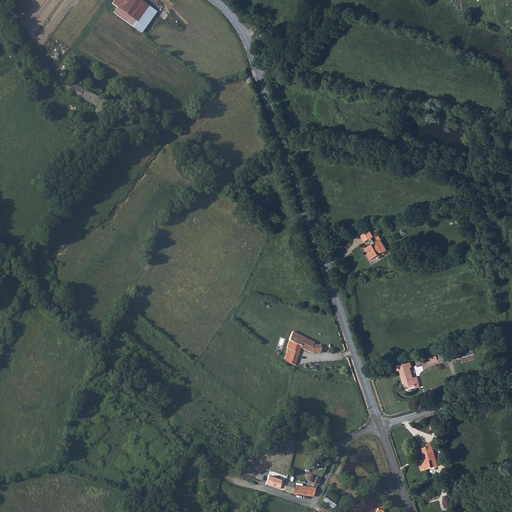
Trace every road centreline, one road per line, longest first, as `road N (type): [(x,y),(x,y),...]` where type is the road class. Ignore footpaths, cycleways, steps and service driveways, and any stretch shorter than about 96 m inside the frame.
road 1 (tertiary): [(246,37),(378,426)]
road 2 (unclassified): [(511,385),(378,426)]
road 3 (residential): [(246,37),(254,29),(297,63),(318,0)]
